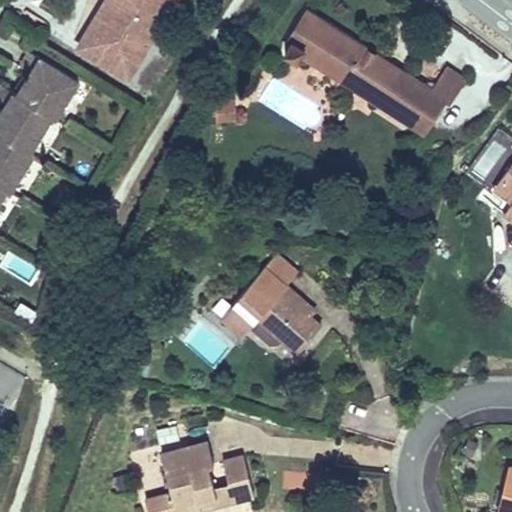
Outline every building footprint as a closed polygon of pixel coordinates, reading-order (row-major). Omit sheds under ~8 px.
[(101,0),(72,48),(127,82),(177,0),(101,0)] [(341,3),(336,9),(342,14),(347,8),(341,3)] [(382,63),(385,58),(306,8),(285,41),(288,43),(280,54),(295,64),(300,58),(423,137),(445,103),(449,105),(463,84),(443,71),(432,88),(406,72),(403,77),(382,63)] [(55,118),(78,80),(30,51),(21,65),(31,71),(16,94),(3,86),(0,91),(0,104),(4,107),(0,114),(0,199),(7,188),(11,190),(33,154),(30,152),(52,116),(55,118)] [(406,72),(385,58),(382,63),(403,77),(406,72)] [(446,65),(443,71),(463,84),(467,78),(446,65)] [(214,99),(215,112),(235,110),(234,98),(214,99)] [(235,110),(215,112),(215,122),(236,120),(235,110)] [(511,160),(492,188),(511,203),(502,214),(511,221),(511,160)] [(231,307),(252,325),(256,321),(280,342),(296,355),(321,325),(311,317),(288,297),(293,291),(287,285),(298,271),(276,253),(231,306),(231,307)] [(317,310),(293,291),(288,297),(311,317),(317,310)] [(231,307),(231,306),(221,297),(212,309),(222,317),(231,307)] [(249,329),(252,325),(231,307),(222,317),(219,320),(241,338),(249,329)] [(280,342),(256,321),(252,325),(249,329),(269,346),(278,345),(280,342)] [(218,497),(215,485),(210,465),(214,463),(208,440),(162,452),(173,494),(170,495),(169,491),(147,497),(150,511),(194,511),(203,510),(201,502),(218,497)] [(228,482),(234,502),(255,497),(244,454),(223,460),(228,482)] [(499,507),(511,510),(511,466),(510,466),(499,507)] [(228,482),(215,485),(218,497),(201,502),(203,510),(234,502),(228,482)]
